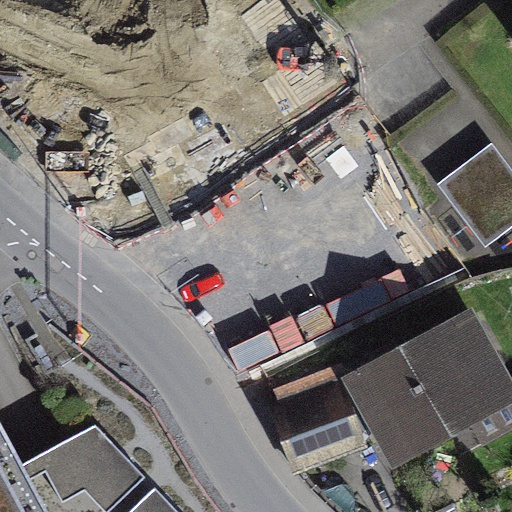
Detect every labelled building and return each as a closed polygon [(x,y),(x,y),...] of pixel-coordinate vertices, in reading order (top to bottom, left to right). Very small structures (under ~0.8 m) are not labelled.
[(10,0),(76,66),(142,0),(10,0)] [(511,379),(477,308),(413,340),(458,431),(511,403),(511,379)] [(413,340),(349,371),(393,462),(458,431),(413,340)] [(97,426),(19,466),(28,482),(48,472),(63,501),(85,491),(106,511),(111,511),(145,478),(97,426)] [(0,428),(0,511),(43,511),(28,482),(19,466),(0,428)] [(177,511),(156,490),(130,511),(177,511)]
